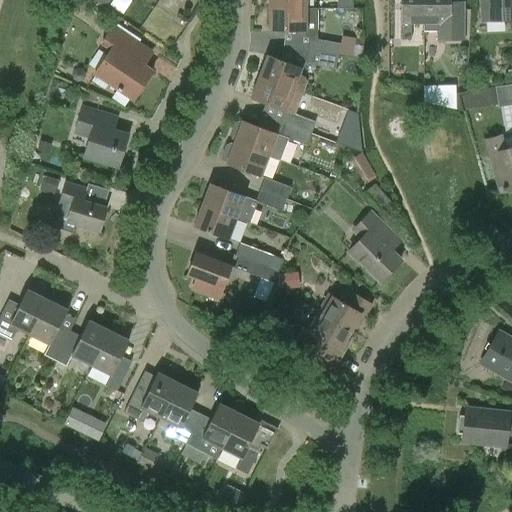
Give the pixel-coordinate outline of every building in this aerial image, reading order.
[(267,0),(267,8),(306,8),(305,0),(267,0)] [(352,9),(352,0),(336,0),(337,9),(352,9)] [(411,22),(423,22),(422,0),(400,0),(400,39),(411,39),(411,22)] [(448,10),(448,0),(422,0),(423,22),(423,30),(437,30),(437,40),(462,40),(463,10),(448,10)] [(511,0),(480,0),(481,21),(511,19),(511,0)] [(305,31),(306,8),(267,8),(267,31),(305,31)] [(152,71),(139,62),(147,49),(114,26),(102,44),(110,49),(94,73),(96,74),(91,81),(103,89),(108,82),(132,99),(152,71)] [(312,38),(310,51),(337,56),(340,44),(312,38)] [(335,69),(337,56),(310,51),(307,63),(335,69)] [(300,68),(265,55),(257,76),(302,93),(306,82),(304,77),(298,74),(300,68)] [(289,112),(284,124),(310,135),(315,123),(294,114),(302,93),(257,76),(249,98),(284,111),(289,112)] [(499,106),(511,104),(511,83),(495,87),(499,106)] [(468,107),(496,104),(494,88),(466,92),(468,107)] [(118,166),(127,135),(112,131),(116,118),(81,107),(74,132),(90,137),(84,156),(118,166)] [(233,139),(233,142),(267,155),(280,160),(288,139),(306,146),(310,135),(284,124),(280,135),(275,134),(238,120),(234,122),(229,134),(231,139),(233,139)] [(361,152),(360,139),(339,131),(335,142),(361,152)] [(501,192),(511,188),(511,148),(503,151),(499,137),(484,142),(488,157),(491,156),(501,192)] [(225,163),(260,176),(267,155),(233,142),(232,143),(230,142),(225,144),(221,156),(223,161),(225,162),(225,163)] [(351,158),(364,181),(375,174),(362,152),(351,158)] [(264,178),(260,189),(286,200),(290,188),(264,178)] [(208,183),(200,204),(235,218),(249,222),(255,208),(241,203),(243,197),(208,183)] [(98,232),(105,208),(83,202),(86,190),(64,184),(58,204),(70,208),(66,222),(98,232)] [(380,212),(390,203),(374,184),(364,193),(380,212)] [(281,212),(286,200),(260,189),(255,201),(281,212)] [(235,218),(200,204),(192,226),(227,240),(235,218)] [(379,282),(399,261),(377,240),(386,230),(369,213),(359,223),(367,231),(347,251),(379,282)] [(235,255),(239,256),(268,267),(272,256),(239,243),(235,255)] [(191,290),(216,300),(229,267),(195,254),(186,275),(195,279),(191,290)] [(279,271),(268,267),(239,256),(235,267),(274,282),(279,271)] [(315,311),(349,332),(361,313),(366,315),(372,304),(344,288),(338,299),(327,292),(315,311)] [(17,328),(29,334),(47,300),(27,290),(9,324),(0,319),(0,333),(12,339),(17,328)] [(54,360),(54,361),(66,337),(55,331),(66,310),(47,300),(29,334),(49,344),(43,355),(54,360)] [(340,348),(349,332),(315,311),(305,328),(302,326),(294,339),(336,363),(343,350),(340,348)] [(64,366),(70,355),(90,365),(107,330),(87,320),(79,335),(76,342),(66,337),(54,361),(64,366)] [(117,362),(128,340),(107,330),(90,365),(110,375),(105,386),(115,391),(127,367),(117,362)] [(511,340),(498,332),(479,363),(495,373),(496,372),(511,380),(511,340)] [(307,354),(284,338),(275,350),(298,367),(307,354)] [(160,417),(161,417),(178,383),(157,372),(146,393),(135,388),(123,412),(134,417),(143,422),(148,411),(160,417)] [(178,383),(161,417),(171,422),(165,433),(174,438),(184,443),(196,419),(186,414),(189,408),(197,392),(178,383)] [(221,448),(239,413),(218,403),(210,418),(207,424),(196,419),(184,443),(186,444),(195,449),(204,453),(216,459),(221,448)] [(477,417),(464,416),(458,415),(456,434),(462,434),(461,442),(504,447),(508,413),(478,409),(477,417)] [(247,445),(258,423),(239,413),(221,448),(240,457),(234,468),(246,474),(258,450),(247,445)] [(267,449),(276,432),(269,429),(260,446),(267,449)] [(236,511),(243,495),(244,494),(225,486),(218,500),(218,502),(236,511)]
